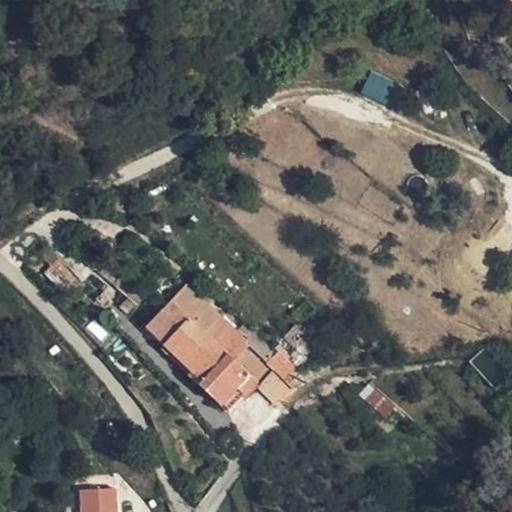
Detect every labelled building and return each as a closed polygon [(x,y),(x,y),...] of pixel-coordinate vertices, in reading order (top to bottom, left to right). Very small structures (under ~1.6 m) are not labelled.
[(491,0),(509,23),(511,19),(511,1),(511,0),(491,0)] [(420,114),(440,103),(432,87),(412,96),(420,114)] [(165,343),(192,371),(196,366),(211,375),(222,358),(187,323),(207,301),(188,282),(165,308),(181,326),(165,343)] [(196,366),(192,371),(196,375),(194,378),(228,410),(254,381),(220,348),(236,331),(207,301),(187,323),(222,358),(211,375),(196,366)] [(148,325),(165,343),(181,326),(165,308),(148,325)] [(492,385),(505,373),(486,352),(473,363),(492,385)] [(260,387),(274,400),(296,381),(279,366),(260,387)] [(112,511),(112,498),(79,500),(79,511),(112,511)]
